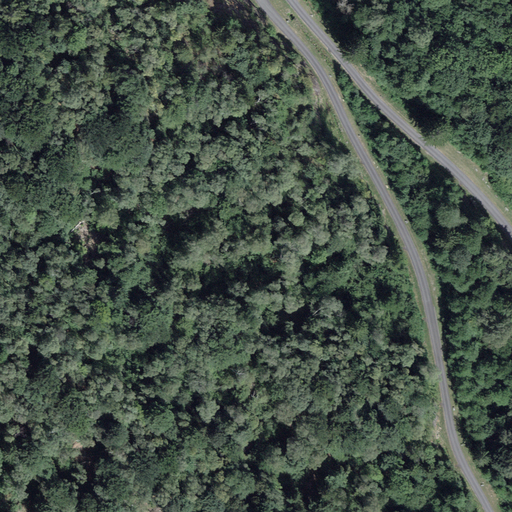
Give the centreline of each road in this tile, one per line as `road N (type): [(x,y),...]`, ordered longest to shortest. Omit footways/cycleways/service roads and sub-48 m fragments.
road 1 (unclassified): [(488,511),(450,429),(426,303),(401,231),(324,79),(261,0)]
road 2 (unclassified): [(291,0),(511,237)]
